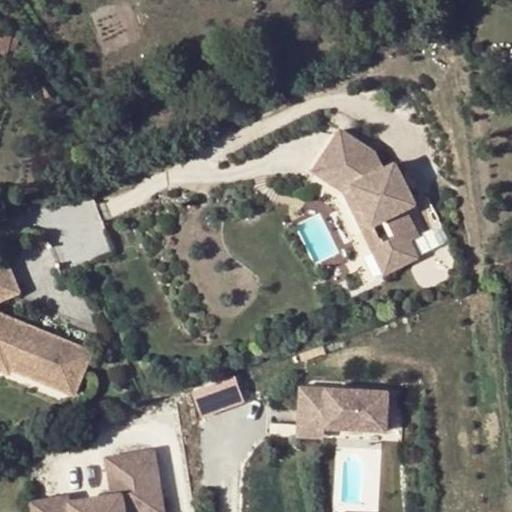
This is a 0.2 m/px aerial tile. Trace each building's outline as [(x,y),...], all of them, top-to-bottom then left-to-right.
[(56,102),(46,108),(53,119),(63,114),(56,102)] [(391,260),(413,249),(409,241),(417,237),(403,209),(415,202),(395,162),(384,168),(376,153),(347,125),(331,140),(338,147),(328,157),(350,178),(372,224),(386,217),(395,235),(382,242),(391,260)] [(338,147),(331,140),(321,151),(313,159),(342,188),(384,272),(417,257),(413,249),(391,260),(372,224),(350,178),(328,157),(338,147)] [(6,259),(0,261),(0,366),(9,371),(11,366),(74,392),(91,350),(0,312),(0,299),(19,292),(6,259)] [(389,391),(307,389),(307,417),(327,418),(326,429),(388,431),(389,391)] [(31,504),(31,511),(124,511),(123,507),(161,501),(152,451),(105,459),(111,495),(69,502),(68,497),(31,504)] [(162,511),(161,501),(123,507),(124,511),(162,511)]
